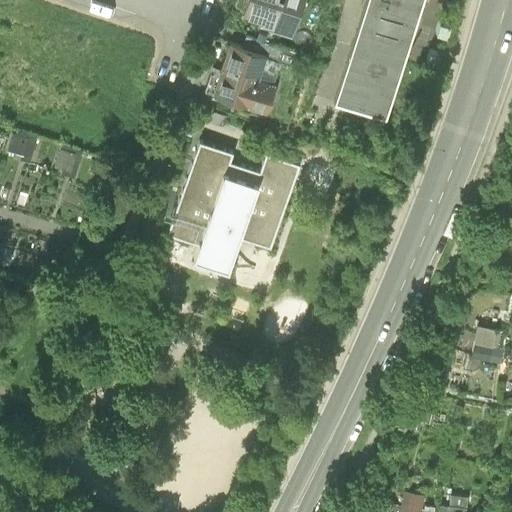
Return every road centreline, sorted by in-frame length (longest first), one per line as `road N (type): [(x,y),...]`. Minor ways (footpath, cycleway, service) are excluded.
road 1 (secondary): [(394,301),(460,143),(502,3)]
road 2 (secondary): [(394,301),(280,511)]
road 3 (secondary): [(304,511),(394,301)]
